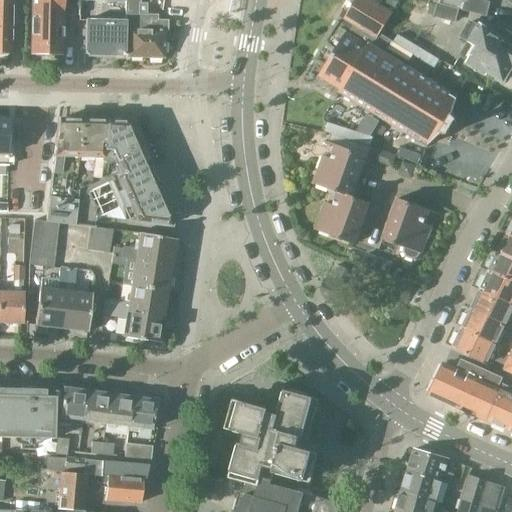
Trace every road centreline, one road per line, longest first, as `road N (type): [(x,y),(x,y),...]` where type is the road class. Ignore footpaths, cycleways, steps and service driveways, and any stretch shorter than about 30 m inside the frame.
road 1 (residential): [(392,405),(511,166)]
road 2 (tertiary): [(297,306),(249,190),(245,86)]
road 3 (residential): [(192,85),(0,81)]
road 4 (residential): [(0,352),(188,372)]
road 5 (residential): [(160,511),(188,372)]
road 6 (tertiary): [(392,405),(297,306)]
road 7 (tertiary): [(511,464),(392,405)]
road 8 (residential): [(188,372),(297,306)]
